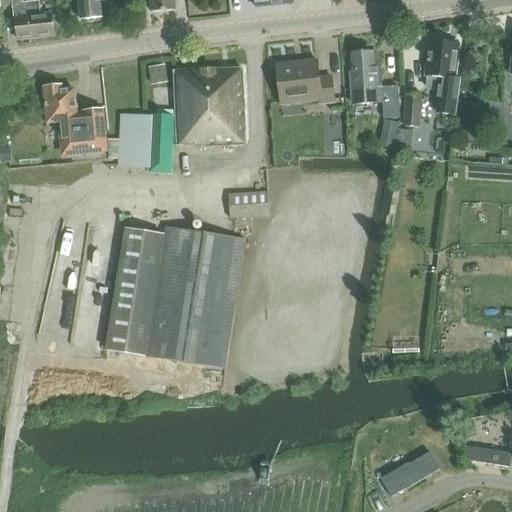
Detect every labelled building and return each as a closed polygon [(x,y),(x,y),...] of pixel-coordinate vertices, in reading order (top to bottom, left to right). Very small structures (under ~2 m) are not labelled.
[(22,5),(21,0),(0,0),(0,4),(0,7),(13,6),(17,41),(54,37),(51,14),(40,15),(39,3),(22,5)] [(79,0),(81,21),(102,19),(101,0),(79,0)] [(175,11),(173,0),(151,0),(152,13),(175,11)] [(255,0),(257,8),(293,5),(292,0),(255,0)] [(431,41),(426,79),(429,79),(428,88),(441,89),(437,114),(456,116),(461,82),(454,81),(459,44),(431,41)] [(400,119),(397,87),(381,88),(379,58),(372,59),(373,53),(352,54),(353,71),(349,71),(352,104),(382,102),(383,120),(400,119)] [(304,67),(277,70),(281,105),(321,102),(321,104),(334,103),(331,78),(319,79),(317,61),(304,62),(304,67)] [(161,65),(149,67),(152,82),(164,80),(161,65)] [(109,140),(108,160),(119,160),(119,168),(148,169),(148,173),(171,175),(173,147),(195,146),(196,149),(246,147),(243,69),(172,72),(174,119),(122,116),(120,140),(109,140)] [(48,84),(44,88),(47,124),(63,123),(65,156),(106,153),(103,110),(82,111),(82,113),(76,114),(75,90),(63,91),(62,87),(58,84),(48,84)] [(405,96),(404,127),(420,128),(421,96),(405,96)] [(384,122),(383,129),(397,132),(398,125),(384,122)] [(398,133),(395,147),(410,149),(412,135),(398,133)] [(8,148),(0,148),(0,153),(1,161),(9,161),(8,148)] [(230,221),(268,218),(266,194),(228,197),(230,221)] [(127,229),(107,351),(219,370),(240,241),(162,228),(161,234),(127,229)] [(475,431),(462,434),(463,439),(477,435),(475,431)] [(511,454),(467,447),(465,460),(510,468),(511,454)] [(409,466),(385,480),(393,495),(391,496),(391,497),(440,469),(430,453),(410,465),(409,463),(408,464),(409,466)] [(371,474),(388,474),(389,461),(371,461),(371,474)]
